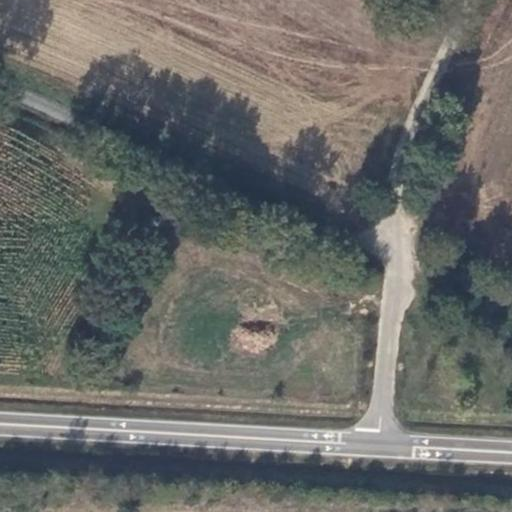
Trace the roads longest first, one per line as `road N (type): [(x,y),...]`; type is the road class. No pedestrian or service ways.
road 1 (unclassified): [(464,0),(406,140),(380,239),(402,279),(382,445)]
road 2 (track): [(0,85),(192,177),(381,252)]
road 3 (unclassified): [(382,445),(0,423)]
road 4 (unclassified): [(511,452),(382,445)]
